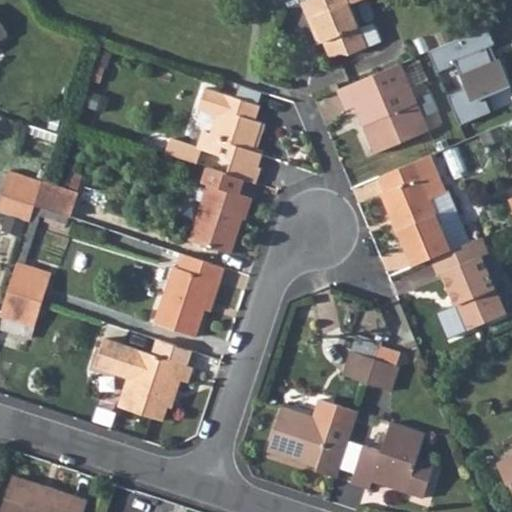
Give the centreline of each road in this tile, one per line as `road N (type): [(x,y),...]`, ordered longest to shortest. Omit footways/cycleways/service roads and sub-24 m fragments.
road 1 (residential): [(205,486),(271,283),(316,229)]
road 2 (residential): [(205,486),(0,424)]
